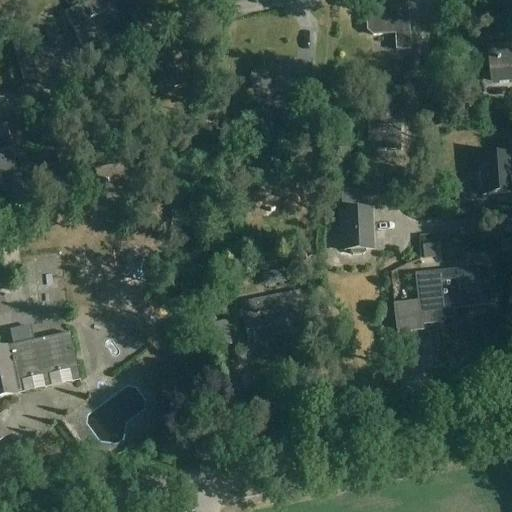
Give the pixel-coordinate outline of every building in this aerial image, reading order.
[(105,12),(99,0),(95,0),(78,9),(77,6),(63,13),(81,50),(97,42),(87,21),(105,12)] [(369,18),(365,23),(365,33),(370,37),(395,35),(396,51),(409,51),(408,35),(406,4),(375,6),(376,18),(369,18)] [(511,46),(487,48),(490,78),(499,85),(511,84),(511,46)] [(173,89),(186,86),(178,56),(148,63),(155,91),(173,86),(173,89)] [(249,77),(248,87),(253,92),(295,94),(296,82),(307,82),(308,63),(259,61),(259,73),(254,72),(249,77)] [(399,124),(398,113),(368,113),(368,144),(376,152),(400,152),(400,124),(399,124)] [(8,141),(5,127),(0,128),(0,174),(14,172),(8,141)] [(479,159),(481,188),(482,199),(511,196),(511,186),(510,157),(479,159)] [(131,197),(125,167),(95,173),(100,201),(118,197),(119,200),(131,197)] [(359,192),(340,193),(341,209),(360,208),(359,192)] [(10,196),(12,208),(23,206),(21,195),(10,196)] [(341,254),(374,252),(372,210),(339,212),(341,254)] [(397,335),(422,332),(421,323),(453,319),(452,311),(467,310),(466,306),(489,304),(488,300),(489,300),(486,269),(415,277),(418,304),(393,307),(397,335)] [(307,331),(299,294),(239,306),(245,333),(271,328),(273,338),(307,331)] [(216,349),(231,346),(227,323),(211,326),(216,349)] [(0,400),(16,397),(14,385),(77,371),(70,335),(33,343),(31,331),(11,335),(13,348),(0,350),(0,400)]
